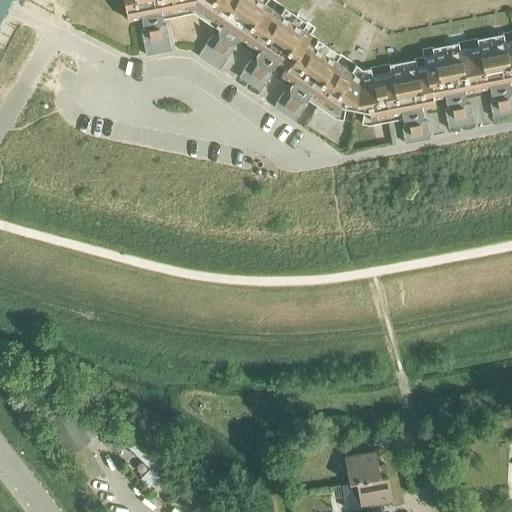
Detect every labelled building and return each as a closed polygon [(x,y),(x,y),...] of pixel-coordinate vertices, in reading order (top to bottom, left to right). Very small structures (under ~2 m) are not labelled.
[(0,0),(0,16),(8,0),(0,0)] [(122,0),(127,19),(150,14),(147,0),(122,0)] [(147,0),(150,14),(171,10),(168,0),(147,0)] [(193,6),(194,0),(168,0),(171,10),(193,6)] [(194,0),(193,6),(210,18),(222,0),(194,0)] [(222,0),(210,18),(229,30),(248,0),(222,0)] [(248,43),(271,8),(259,0),(248,0),(229,30),(248,43)] [(267,56),(290,21),(271,8),(248,43),(267,56)] [(285,68),(308,33),(290,21),(267,56),(285,68)] [(145,54),(170,49),(165,24),(157,26),(159,35),(150,37),(148,27),(140,29),(145,54)] [(226,43),(220,51),(213,46),(218,38),(211,33),(197,54),(218,69),(233,47),(226,43)] [(300,88),(324,53),(306,41),(310,34),(308,33),(285,68),(280,74),(300,88)] [(498,85),(511,82),(511,39),(490,43),(498,85)] [(476,89),(498,85),(490,43),(468,48),(476,89)] [(454,93),(476,89),(468,48),(446,52),(454,93)] [(433,98),(454,93),(446,52),(425,56),(433,98)] [(317,99),(340,64),(324,53),(300,88),(317,99)] [(405,68),(413,109),(434,105),(433,98),(425,56),(422,57),(423,65),(405,68)] [(264,68),(258,76),(251,71),(256,63),(249,59),(238,76),(259,90),(271,73),(264,68)] [(354,107),(360,77),(340,64),(317,99),(334,110),(331,114),(335,117),(342,118),(345,105),(354,107)] [(405,68),(383,73),(391,114),(413,110),(405,68)] [(360,77),(354,107),(363,109),(360,122),(368,124),(372,123),(371,118),(391,114),(383,73),(360,77)] [(297,100),(292,108),(284,103),(290,95),(283,91),(273,106),(294,120),(304,105),(297,100)] [(492,117),(511,112),(511,94),(505,96),(507,105),(498,107),(497,98),(488,99),(492,117)] [(447,128),(473,123),(469,103),(460,105),(462,114),(454,116),(452,106),(444,108),(447,128)] [(404,142),(429,137),(426,120),(417,121),(419,131),(410,132),(409,123),(400,124),(404,142)] [(37,406),(66,453),(88,439),(59,392),(37,406)] [(348,481),(387,474),(385,464),(378,465),(375,450),(343,456),(348,481)] [(387,474),(348,481),(350,492),(357,490),(359,505),(391,500),(387,474)]
